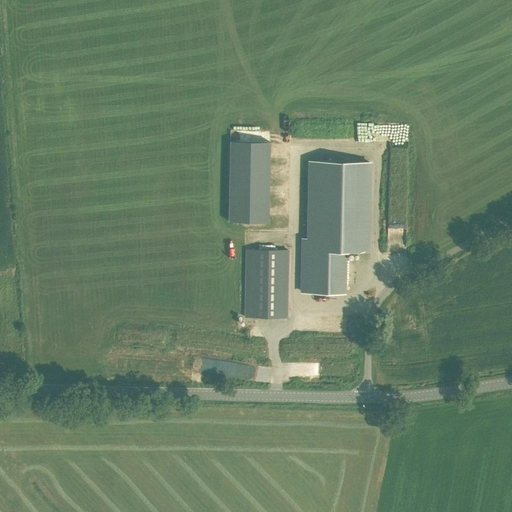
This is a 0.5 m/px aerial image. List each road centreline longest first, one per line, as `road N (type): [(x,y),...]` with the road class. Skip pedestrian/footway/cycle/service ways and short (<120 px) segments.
road 1 (secondary): [(0,390),(368,398)]
road 2 (unclassified): [(368,398),(372,306),(385,290),(511,220)]
road 3 (secondary): [(368,398),(511,381)]
